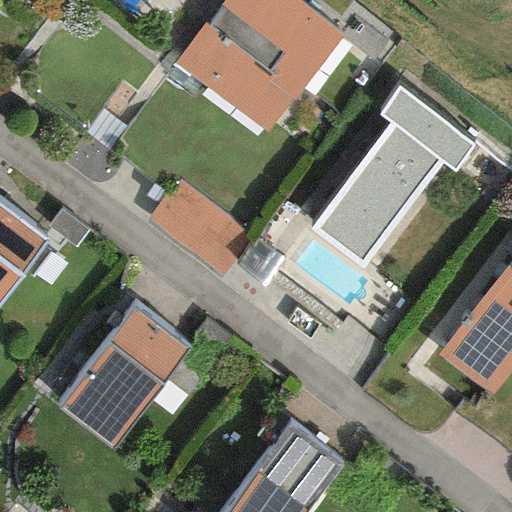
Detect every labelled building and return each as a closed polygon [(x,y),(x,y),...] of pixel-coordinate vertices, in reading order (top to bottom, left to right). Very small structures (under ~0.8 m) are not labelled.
[(331,32),(286,0),(206,0),(161,63),(258,134),(331,32)] [(471,141),(389,76),(366,105),(383,119),(299,222),(349,262),(434,157),(449,169),(471,141)] [(245,237),(177,184),(148,221),(216,274),(245,237)] [(0,275),(29,232),(0,212),(0,275)] [(511,258),(433,356),(488,400),(511,370),(511,258)] [(177,343),(126,304),(49,402),(99,442),(177,343)] [(297,511),(343,450),(289,409),(216,511),(297,511)]
